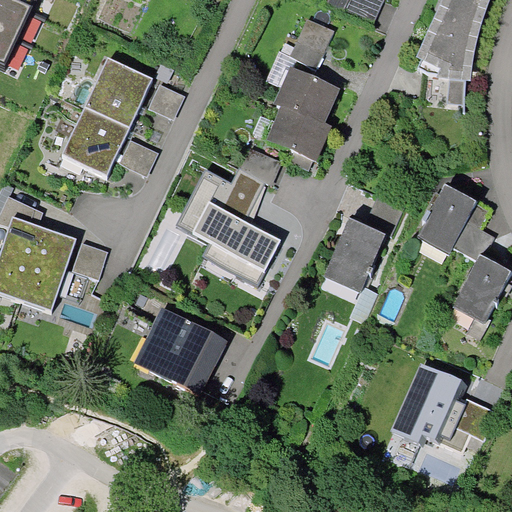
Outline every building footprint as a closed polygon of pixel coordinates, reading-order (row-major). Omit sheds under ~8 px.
[(0,0),(0,69),(5,72),(38,0),(0,0)] [(387,0),(323,0),(318,11),(371,35),(387,0)] [(490,4),(481,0),(436,0),(407,67),(427,75),(421,108),(464,118),(469,71),(490,4)] [(147,85),(99,62),(51,159),(99,183),(147,85)] [(330,98),(279,74),(261,113),(272,118),(259,145),(309,169),(326,133),(316,128),(330,98)] [(182,100),(157,88),(145,113),(171,125),(182,100)] [(154,156),(128,145),(116,171),(142,182),(154,156)] [(280,163),(249,150),(239,170),(265,183),(269,185),(280,163)] [(204,259),(257,287),(280,241),(244,223),(265,183),(239,170),(231,185),(206,171),(177,227),(211,245),(204,259)] [(478,202),(446,183),(418,231),(451,249),(478,202)] [(70,246),(1,224),(0,228),(0,299),(48,315),(70,246)] [(380,246),(338,229),(317,283),(358,300),(380,246)] [(106,256),(78,248),(69,277),(98,285),(106,256)] [(511,279),(511,275),(480,258),(453,306),(486,325),(511,279)] [(222,348),(157,316),(130,369),(195,402),(222,348)] [(467,389),(413,369),(389,432),(471,462),(489,414),(462,403),(467,389)]
